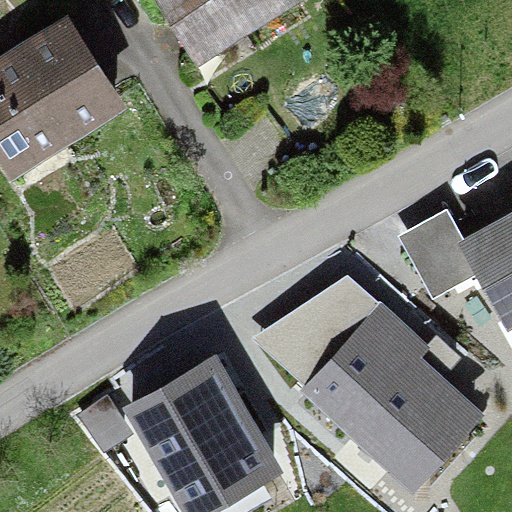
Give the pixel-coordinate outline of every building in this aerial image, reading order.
[(159,0),(189,47),(236,17),(243,28),(285,0),(159,0)] [(0,144),(13,165),(116,98),(67,21),(0,63),(0,144)] [(511,215),(464,242),(506,317),(511,314),(511,215)] [(371,318),(309,387),(395,463),(457,395),(371,318)] [(208,357),(129,405),(193,510),(272,462),(208,357)]
